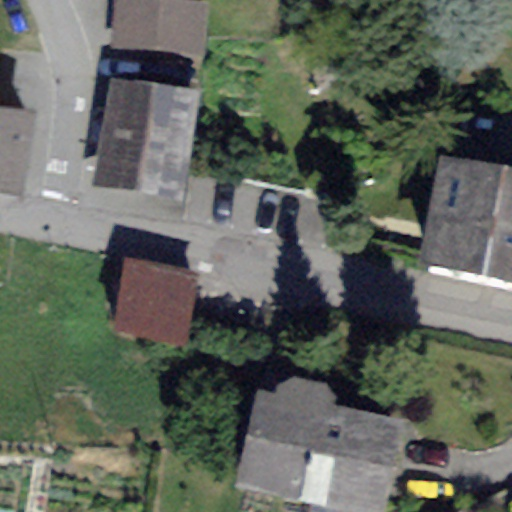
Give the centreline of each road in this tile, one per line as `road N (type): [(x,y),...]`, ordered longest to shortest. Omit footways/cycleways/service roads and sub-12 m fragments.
road 1 (residential): [(55,219),(511,318)]
road 2 (residential): [(55,219),(73,86),(44,0)]
